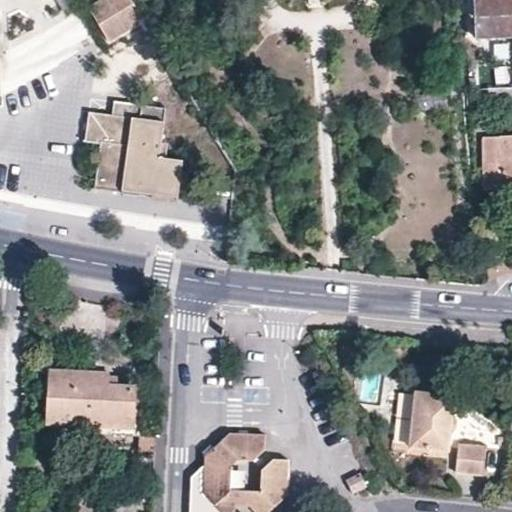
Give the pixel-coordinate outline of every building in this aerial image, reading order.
[(140,21),(126,0),(103,0),(85,11),(102,38),(106,42),(140,21)] [(511,0),(482,0),(479,0),(481,44),(511,43),(511,0)] [(511,89),(486,90),(487,107),(511,107),(511,89)] [(486,90),(459,91),(461,108),(487,107),(486,90)] [(114,102),(113,114),(136,116),(138,104),(114,102)] [(164,107),(138,104),(136,116),(113,114),(87,111),(83,142),(99,143),(94,187),(123,190),(123,185),(135,186),(142,187),(150,188),(185,192),(187,174),(179,173),(180,160),(159,157),(164,107)] [(511,137),(481,139),(483,182),(511,180),(511,137)] [(511,180),(483,182),(484,189),(511,189),(511,180)] [(133,428),(136,383),(109,382),(109,370),(51,367),(47,422),(133,428)] [(447,443),(453,394),(413,391),(407,446),(447,450),(455,451),(454,471),(470,472),(483,473),(485,446),(456,443),(447,443)] [(155,451),(155,432),(139,431),(139,450),(155,451)] [(266,511),(286,494),(287,459),(273,458),(261,468),(260,489),(231,488),(230,465),(237,460),(251,460),(264,448),(265,433),(229,431),(204,455),(204,464),(190,475),(189,511),(228,511),(236,506),(249,506),(255,511),(266,511)] [(355,494),(370,486),(363,473),(348,481),(355,494)]
